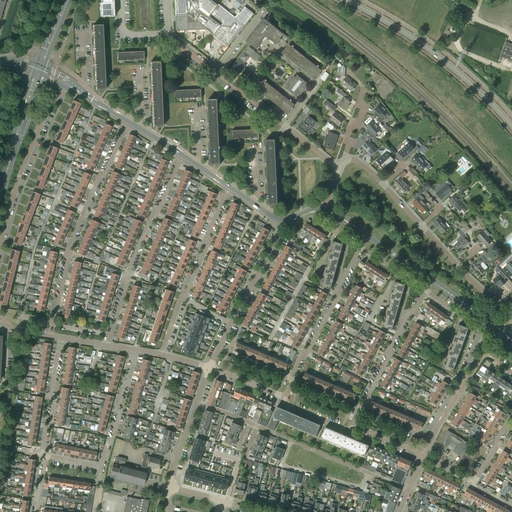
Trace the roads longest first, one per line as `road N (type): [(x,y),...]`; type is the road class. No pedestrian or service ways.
road 1 (track): [(511,167),(396,52),(323,0)]
road 2 (residential): [(48,335),(66,252),(126,120)]
road 3 (unclassified): [(340,169),(166,33)]
road 4 (secondary): [(511,127),(434,53),(344,0)]
road 5 (residential): [(105,345),(126,273),(179,154)]
road 6 (residential): [(161,354),(231,188)]
road 7 (residential): [(0,244),(47,104),(66,84)]
road 8 (residential): [(209,367),(281,220)]
road 9 (residential): [(292,381),(359,246)]
road 10 (residential): [(360,409),(426,290)]
road 11 (residential): [(426,433),(486,320)]
road 12 (secondary): [(0,191),(38,70)]
road 13 (residential): [(365,472),(359,487),(283,467),(291,440)]
road 14 (residential): [(100,468),(131,350)]
road 15 (residential): [(43,456),(59,338)]
